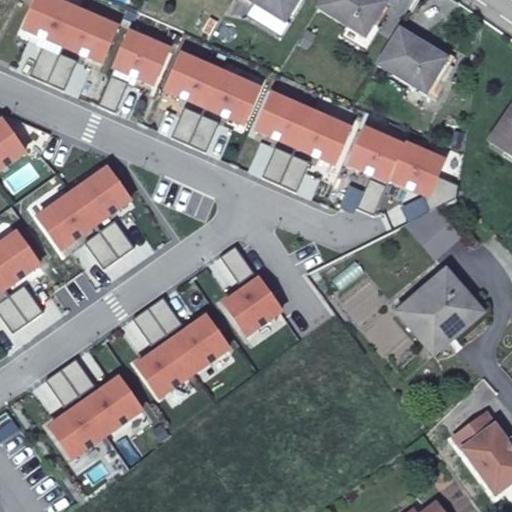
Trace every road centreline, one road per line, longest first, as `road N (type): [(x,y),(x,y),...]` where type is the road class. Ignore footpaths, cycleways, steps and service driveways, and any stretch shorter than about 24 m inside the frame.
road 1 (residential): [(0,381),(265,203)]
road 2 (residential): [(265,203),(0,87)]
